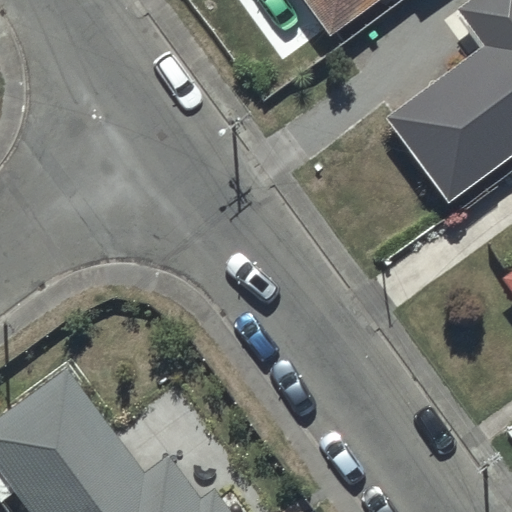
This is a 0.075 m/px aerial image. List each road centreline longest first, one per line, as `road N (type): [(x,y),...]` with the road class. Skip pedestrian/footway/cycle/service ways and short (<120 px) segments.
road 1 (residential): [(436,511),(153,122)]
road 2 (residential): [(153,122),(0,233)]
road 3 (residential): [(153,122),(64,0)]
